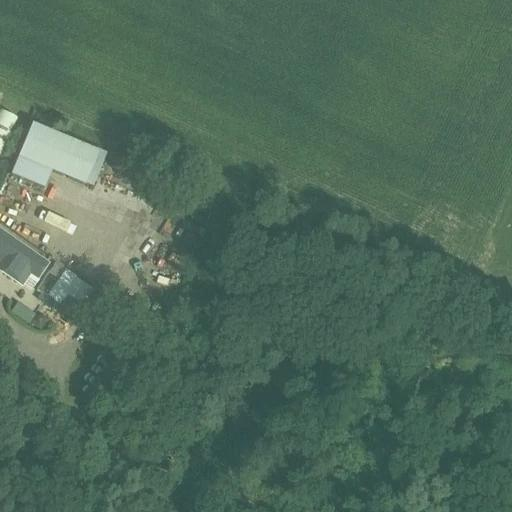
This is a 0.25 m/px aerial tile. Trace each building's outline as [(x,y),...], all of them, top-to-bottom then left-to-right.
[(0,152),(17,119),(0,110),(0,152)] [(84,186),(98,152),(32,125),(11,176),(44,190),(51,173),(84,186)] [(0,283),(0,284),(20,299),(45,265),(1,234),(0,235),(0,272),(5,276),(0,283)] [(48,297),(58,304),(76,278),(66,271),(60,280),(48,272),(37,290),(48,297)] [(72,283),(54,310),(70,321),(88,294),(72,283)]
